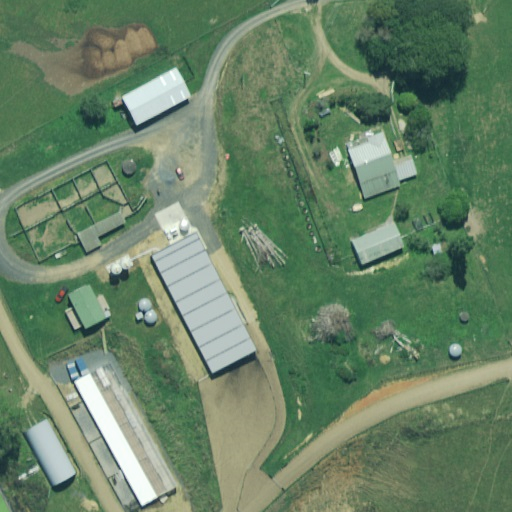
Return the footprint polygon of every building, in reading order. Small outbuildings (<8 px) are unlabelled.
[(189,98),(175,69),(120,98),(135,126),(189,98)] [(416,134),(410,114),(396,119),(402,138),(416,134)] [(390,163),(380,133),(344,145),(362,199),(399,187),(397,181),(417,175),(410,156),(390,163)] [(132,160),(130,160),(128,160),(127,160),(125,161),(124,162),(123,163),(122,164),(121,166),(121,167),(120,169),(121,170),(121,172),(122,173),(123,175),(124,176),(125,177),(126,177),(128,178),(130,178),(131,178),(133,177),(134,177),(135,176),(137,175),(137,173),(138,172),(139,170),(139,169),(139,167),(138,166),(138,164),(137,163),(135,162),(134,161),(133,160),(132,160)] [(76,235),(86,254),(100,246),(97,239),(124,225),(117,213),(76,235)] [(403,247),(393,222),(350,240),(360,265),(403,247)] [(75,474),(46,420),(24,433),(53,486),(75,474)]
